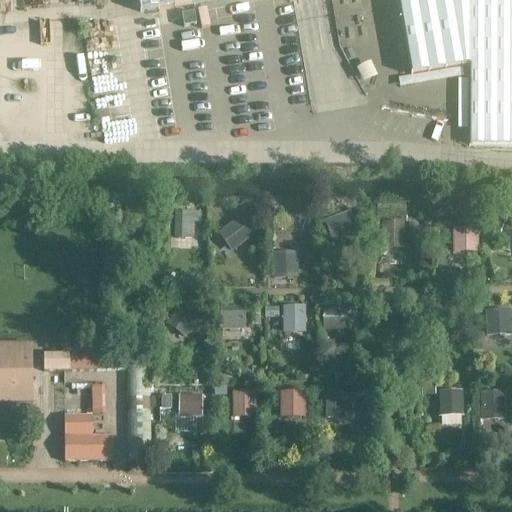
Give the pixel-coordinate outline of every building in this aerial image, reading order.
[(511,145),(511,0),(138,0),(140,13),(215,0),(397,0),(411,76),(470,66),(470,146),(511,145)] [(258,211),(233,211),(233,236),(258,236),(258,211)] [(364,211),(339,211),(339,236),(364,236),(364,211)] [(416,225),(392,225),(392,250),(416,250),(416,225)] [(456,250),(479,251),(480,230),(457,229),(456,250)] [(299,252),(281,253),(282,278),(300,277),(299,252)] [(182,306),(167,326),(187,340),(202,321),(182,306)] [(511,309),(495,310),(495,334),(511,334),(511,309)] [(312,311),(287,311),(287,336),(312,336),(312,311)] [(0,405),(33,406),(33,345),(0,345),(0,405)] [(69,371),(69,356),(43,356),(43,371),(69,371)] [(106,385),(93,386),(94,414),(107,414),(106,385)] [(468,388),(444,388),(444,413),(468,413),(468,388)] [(360,390),(336,390),(336,415),(360,415),(360,390)] [(260,391),(235,391),(235,415),(260,415),(260,391)] [(306,416),(306,392),(281,393),(282,417),(306,416)] [(205,431),(206,395),(180,394),(178,430),(205,431)] [(108,462),(108,438),(69,439),(61,439),(61,463),(108,462)]
